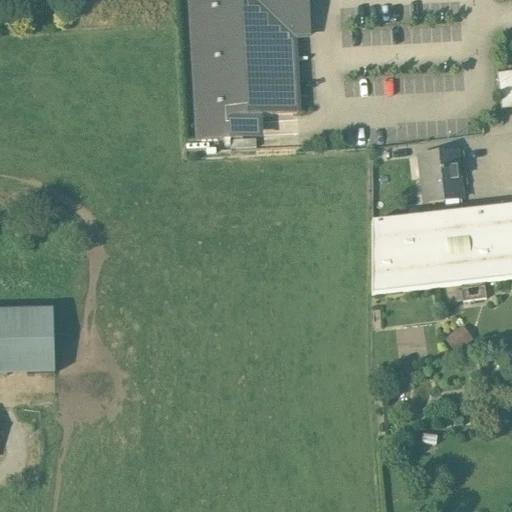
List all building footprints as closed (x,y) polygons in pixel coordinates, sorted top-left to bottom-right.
[(190,0),(189,0),(189,3),(190,3),(192,23),(190,24),(191,26),(192,26),(193,47),(192,47),(192,50),(193,50),(194,70),(193,70),(193,73),(194,73),(195,93),(194,94),(194,97),(196,96),(197,117),(195,117),(196,120),(197,120),(198,140),(197,140),(197,142),(200,142),(217,141),(218,141),(221,141),(239,139),(239,140),(242,140),(242,137),(241,137),(240,117),(245,117),(249,117),(269,116),(273,116),(273,115),(294,114),(294,115),(297,114),(297,111),(296,111),(295,91),(296,91),(295,88),(294,68),(294,65),(293,44),(293,41),(292,41),(292,38),(306,37),(306,38),(308,38),(309,35),(308,35),(307,10),(307,7),(306,7),(305,0),(190,0)] [(511,74),(497,76),(499,87),(511,85),(511,74)] [(511,85),(499,87),(500,99),(511,97),(511,85)] [(455,153),(420,158),(425,206),(461,201),(455,153)] [(511,209),(371,225),(371,297),(511,281),(511,209)] [(61,316),(0,317),(0,379),(63,378),(61,316)]
